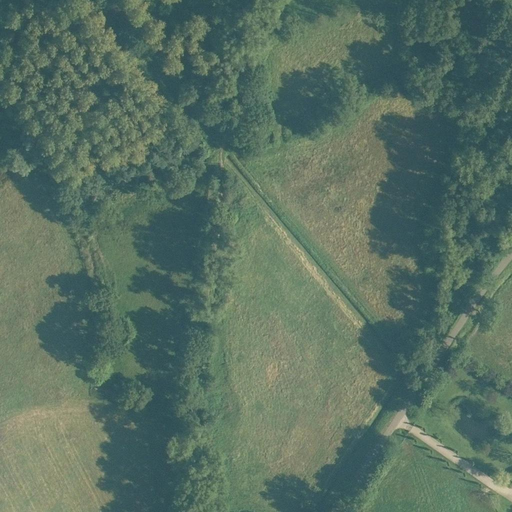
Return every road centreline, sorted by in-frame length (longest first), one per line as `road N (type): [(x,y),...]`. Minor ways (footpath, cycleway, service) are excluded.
road 1 (track): [(221,137),(189,511)]
road 2 (unclassified): [(335,511),(511,252)]
road 3 (track): [(112,0),(221,137)]
road 4 (track): [(221,137),(226,41),(237,0)]
road 5 (unknown): [(398,416),(487,482),(511,490)]
